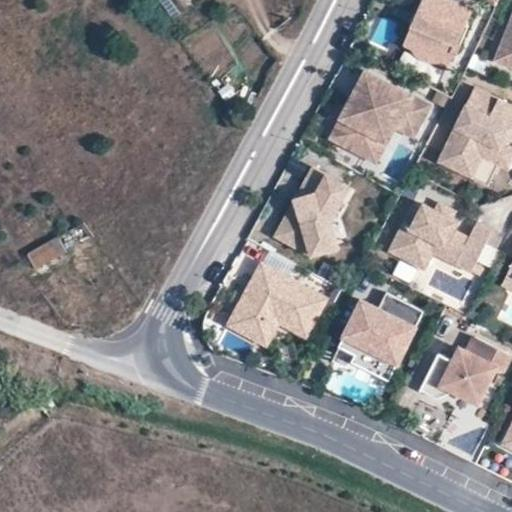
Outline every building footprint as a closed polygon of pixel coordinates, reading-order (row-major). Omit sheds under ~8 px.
[(473,12),(442,0),(428,0),(422,14),(420,15),(418,16),(416,17),(415,18),(414,19),(412,20),(412,21),(427,27),(424,35),(409,29),(409,31),(409,33),(409,34),(409,36),(409,37),(410,39),(411,40),(411,41),(407,51),(413,54),(421,65),(430,68),(443,66),(449,69),(454,58),(457,59),(468,32),(465,31),(473,12)] [(427,27),(412,21),(410,23),(410,24),(409,26),(409,29),(424,35),(427,27)] [(511,25),(496,66),(511,72),(511,25)] [(434,110),(368,78),(359,95),(369,99),(363,111),(354,106),(334,146),(368,164),(387,126),(398,131),(397,133),(418,143),(434,110)] [(511,109),(475,92),(440,167),(473,183),(483,161),(508,174),(511,165),(511,151),(509,150),(504,148),(508,139),(511,140),(511,109)] [(369,99),(359,95),(354,106),(363,111),(369,99)] [(379,169),(397,133),(398,131),(387,126),(368,164),(379,169)] [(351,194),(316,175),(303,199),(305,206),(301,213),(294,216),(280,243),(316,262),(337,256),(329,229),(333,220),(336,222),(351,194)] [(305,206),(303,199),(301,198),(292,215),(294,216),(301,213),(305,206)] [(461,226),(426,209),(413,235),(405,231),(393,257),(424,272),(437,246),(464,259),(459,269),(475,276),(496,234),(480,226),(472,242),(457,235),(461,226)] [(90,234),(82,223),(72,229),(81,240),(90,234)] [(66,252),(58,237),(26,254),(37,269),(66,252)] [(464,259),(437,246),(424,272),(428,275),(437,258),(459,269),(464,259)] [(331,305),(265,270),(256,288),(263,291),(259,299),(250,298),(232,332),(260,347),(272,323),(283,329),(310,344),(331,305)] [(263,291),(256,288),(250,298),(259,299),(263,291)] [(393,387),(427,317),(389,298),(381,315),(378,320),(369,315),(372,310),(365,307),(342,353),(358,361),(355,368),(393,387)] [(378,320),(381,315),(372,310),(369,315),(378,320)] [(283,329),(272,323),(260,347),(271,353),(283,329)] [(506,378),(511,365),(511,358),(479,342),(471,358),(464,354),(458,367),(442,359),(424,396),(440,405),(447,391),(461,398),(482,409),(499,374),(506,378)] [(461,398),(447,391),(440,405),(461,398)]
